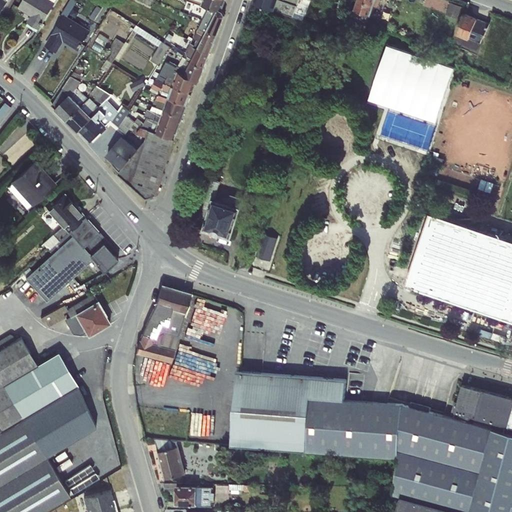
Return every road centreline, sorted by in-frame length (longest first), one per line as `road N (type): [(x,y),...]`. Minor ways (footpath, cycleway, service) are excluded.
road 1 (secondary): [(511,366),(255,291),(165,246)]
road 2 (unclassified): [(165,246),(120,367),(149,511)]
road 3 (residential): [(238,0),(152,238)]
road 4 (unknown): [(341,183),(362,165),(394,168),(411,187),(410,214),(390,238),(369,240),(343,222),(338,191)]
road 5 (secondary): [(152,238),(136,229),(38,105),(0,74)]
